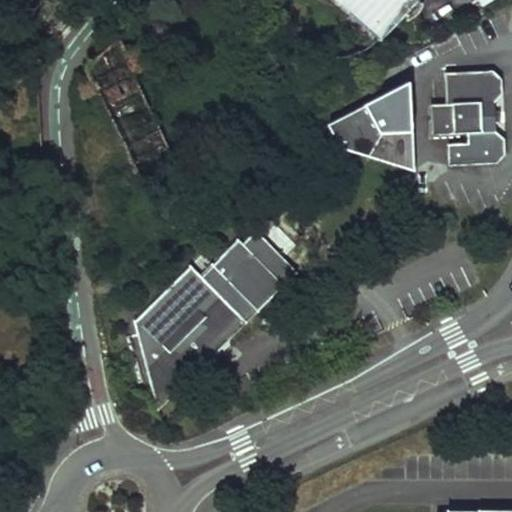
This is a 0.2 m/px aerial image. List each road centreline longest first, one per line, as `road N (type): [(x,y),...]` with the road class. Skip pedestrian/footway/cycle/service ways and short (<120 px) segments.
road 1 (residential): [(117,448),(87,337),(65,98),(69,70),(122,0)]
road 2 (residential): [(511,292),(452,336),(240,439),(197,458),(151,460)]
road 3 (residential): [(174,511),(199,487),(511,346)]
